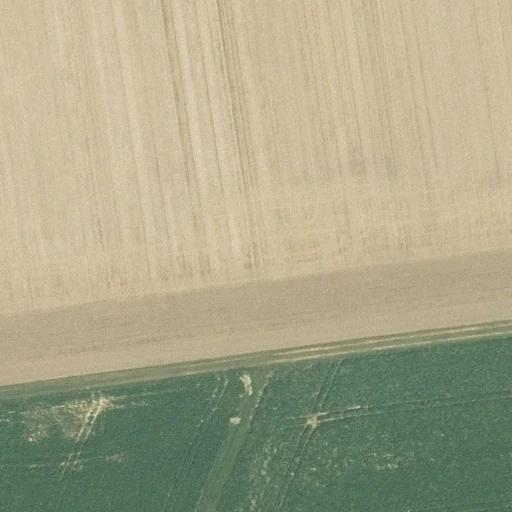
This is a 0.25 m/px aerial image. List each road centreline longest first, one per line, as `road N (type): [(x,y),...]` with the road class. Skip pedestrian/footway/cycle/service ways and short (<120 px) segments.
road 1 (track): [(511,330),(0,396)]
road 2 (track): [(262,360),(206,511)]
